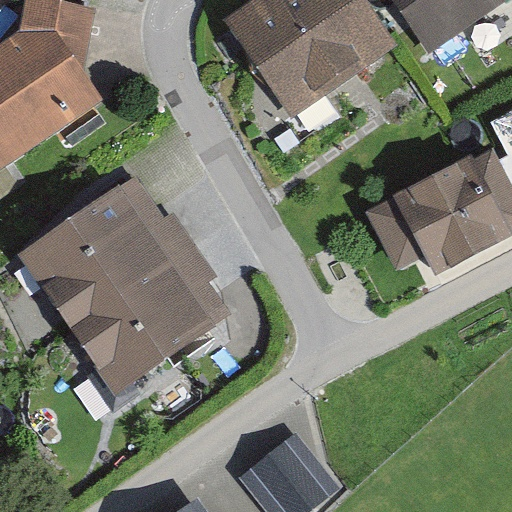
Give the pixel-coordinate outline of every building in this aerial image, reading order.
[(395,36),(365,0),(276,0),(238,31),(304,111),(395,36)] [(401,0),(436,42),(487,0),(401,0)] [(31,20),(0,40),(0,160),(2,163),(88,107),(31,20)] [(511,111),(493,122),(511,157),(511,111)] [(511,177),(495,143),(392,195),(431,270),(511,229),(511,177)] [(124,194),(29,254),(117,391),(212,331),(124,194)] [(301,511),(335,487),(297,436),(247,473),(275,511),(301,511)] [(209,511),(202,501),(185,511),(209,511)]
